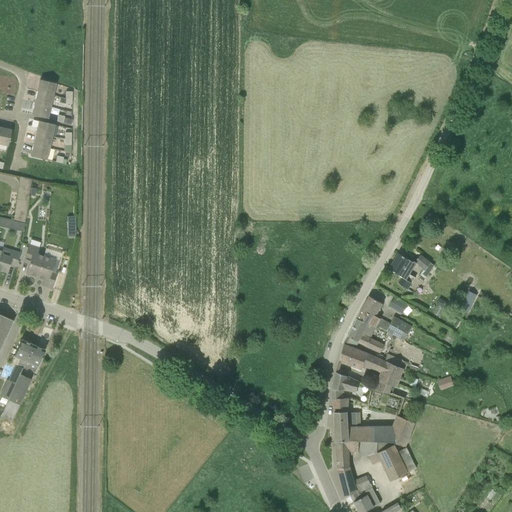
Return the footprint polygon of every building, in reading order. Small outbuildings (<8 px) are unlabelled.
[(37,92),(53,95),(56,83),(40,80),(37,92)] [(37,92),(34,103),(50,107),(53,95),(37,92)] [(34,103),(32,115),(47,119),(50,107),(34,103)] [(55,124),(39,121),(36,133),(52,137),(55,124)] [(0,144),(8,146),(11,130),(0,127),(0,144)] [(36,133),(33,144),(49,148),(52,137),(36,133)] [(47,160),(49,148),(33,144),(30,156),(47,160)] [(24,223),(29,195),(18,194),(17,199),(18,200),(17,207),(15,206),(13,221),(24,223)] [(24,223),(13,221),(11,221),(9,228),(23,231),(24,223)] [(76,239),(76,230),(67,230),(67,239),(76,239)] [(30,261),(26,274),(37,277),(44,256),(34,253),(35,247),(29,245),(25,259),(30,261)] [(20,254),(11,251),(4,249),(3,250),(0,249),(0,270),(7,272),(9,264),(16,266),(20,254)] [(413,263),(409,260),(399,253),(389,269),(402,278),(399,283),(407,289),(414,278),(410,275),(417,264),(414,262),(413,263)] [(431,263),(420,255),(414,262),(423,270),(417,278),(423,282),(434,266),(430,263),(431,263)] [(59,261),(44,256),(37,277),(47,280),(45,286),(51,288),(56,274),(55,274),(59,261)] [(369,296),(362,310),(374,317),(374,316),(375,316),(382,303),(369,296)] [(389,307),(398,313),(402,315),(407,306),(394,299),(389,307)] [(374,317),(362,310),(359,315),(358,318),(369,324),(370,322),(388,332),(405,341),(412,327),(394,318),(390,325),(375,316),(374,316),(374,317)] [(0,348),(13,321),(0,315),(0,348)] [(344,345),(346,346),(350,338),(358,342),(357,343),(380,354),(384,345),(370,338),(375,328),(387,335),(388,332),(370,322),(369,324),(358,318),(344,345)] [(0,393),(0,396),(8,400),(20,374),(22,368),(33,345),(21,340),(13,356),(14,357),(11,363),(15,365),(8,380),(6,379),(0,393)] [(37,367),(45,350),(33,345),(22,368),(27,370),(28,368),(35,372),(37,367)] [(362,370),(363,367),(368,354),(346,346),(344,345),(339,363),(351,368),(352,367),(362,370)] [(373,391),(393,394),(396,387),(395,386),(403,369),(384,361),(368,354),(363,367),(371,370),(371,368),(380,373),(373,391)] [(387,354),(384,361),(403,369),(405,369),(408,363),(403,361),(387,354)] [(349,378),(349,377),(349,376),(337,371),(333,387),(333,399),(344,399),(344,398),(343,390),(355,392),(359,382),(349,378)] [(20,374),(8,400),(19,405),(31,380),(31,379),(20,374)] [(453,384),(451,377),(444,379),(447,386),(453,384)] [(349,441),(392,442),(403,448),(413,424),(396,415),(392,425),(355,426),(355,423),(357,423),(357,414),(348,413),(348,411),(349,398),(344,398),(344,399),(333,399),(336,442),(349,441)] [(10,424),(15,414),(3,409),(0,416),(0,419),(10,424)] [(349,441),(336,442),(338,467),(338,468),(350,467),(349,452),(359,452),(358,456),(368,456),(378,451),(378,453),(394,445),(392,442),(349,441)] [(407,473),(416,469),(406,448),(397,452),(394,445),(378,453),(378,451),(368,456),(372,465),(381,461),(391,481),(407,473)] [(350,496),(358,511),(364,511),(374,507),(367,494),(367,495),(366,493),(374,489),(371,483),(370,483),(369,480),(368,480),(366,475),(354,480),(350,467),(338,468),(346,498),(350,496)] [(395,511),(402,509),(397,502),(381,511),(380,511),(395,511)]
